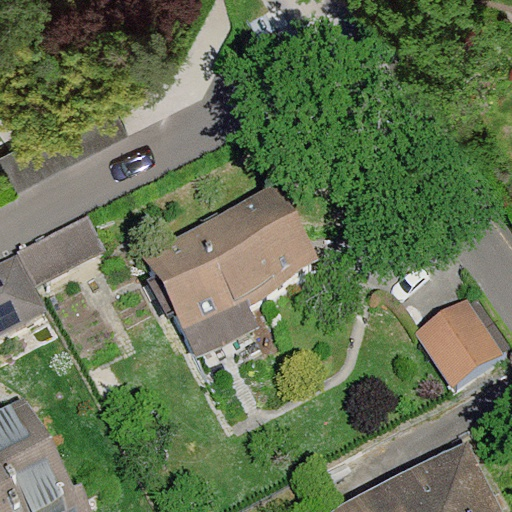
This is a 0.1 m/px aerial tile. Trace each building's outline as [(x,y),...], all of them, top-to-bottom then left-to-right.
[(268,198),(137,268),(190,367),(251,335),(241,316),(311,278),(268,198)] [(85,225),(17,260),(34,293),(102,258),(85,225)] [(0,334),(38,316),(13,266),(0,272),(0,334)] [(508,362),(475,310),(423,343),(456,395),(508,362)] [(0,502),(5,511),(81,511),(75,499),(68,503),(19,409),(0,418),(0,502)] [(384,502),(389,511),(492,511),(465,459),(384,502)] [(389,511),(384,502),(364,511),(389,511)]
